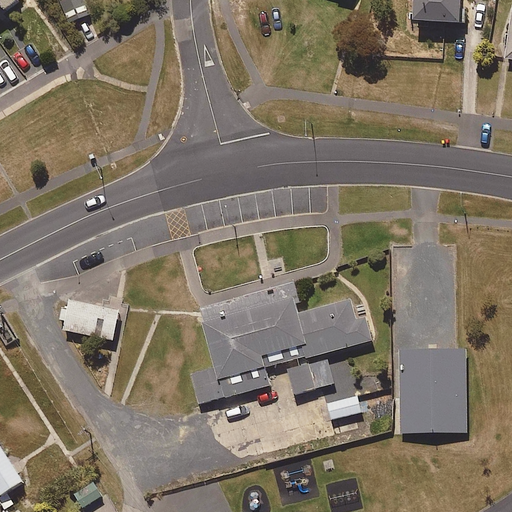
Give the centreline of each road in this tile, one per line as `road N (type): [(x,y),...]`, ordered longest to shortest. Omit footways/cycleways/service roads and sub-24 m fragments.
road 1 (tertiary): [(227,172),(355,159),(511,175)]
road 2 (tertiary): [(0,258),(129,200),(227,172)]
road 3 (residential): [(189,0),(227,172)]
